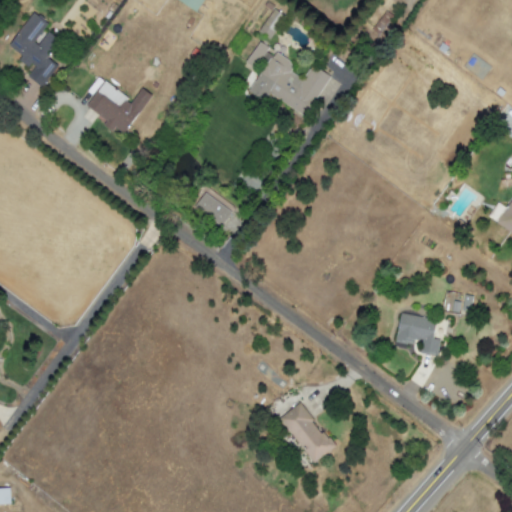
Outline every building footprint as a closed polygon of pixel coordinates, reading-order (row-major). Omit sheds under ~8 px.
[(175,0),(196,11),(202,0),(175,0)] [(284,16),(273,9),(257,32),(269,39),(284,16)] [(8,47),(21,55),(19,60),(32,69),(27,78),(43,88),(60,60),(48,52),(57,38),(44,30),(48,24),(30,13),(8,47)] [(328,74),(310,64),(302,79),(289,72),(293,64),(274,53),(256,44),(246,63),(260,70),(248,92),(264,101),(267,95),(306,116),(328,74)] [(124,135),(150,95),(136,86),(128,99),(102,82),(84,109),(113,128),(114,128),(124,135)] [(193,207),(219,227),(230,213),(204,193),(193,207)] [(511,197),(505,208),(496,203),(487,218),(511,232),(511,197)] [(453,303),(452,309),(470,312),(472,296),(463,295),(462,304),(453,303)] [(395,340),(421,344),(419,352),(436,355),(439,339),(432,338),(435,320),(399,314),(395,340)] [(279,417),(312,463),(332,448),(299,402),(279,417)] [(9,488),(0,488),(0,504),(10,504),(9,488)]
